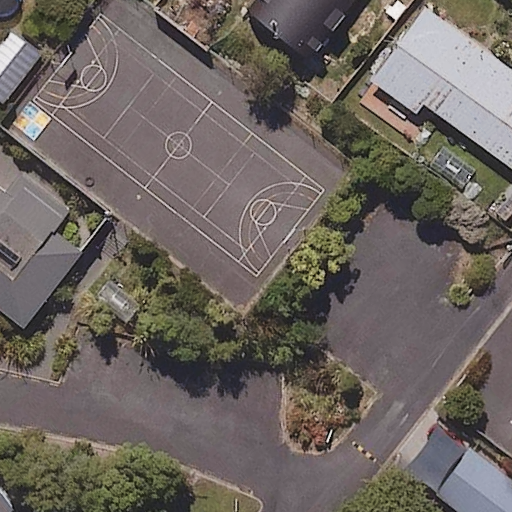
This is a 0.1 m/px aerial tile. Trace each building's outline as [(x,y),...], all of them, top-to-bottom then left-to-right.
[(367,0),(274,0),(262,16),(338,73),(380,17),(364,5),(367,0)] [(511,167),(511,69),(428,10),(375,84),(421,116),(427,107),(511,167)] [(46,56),(11,32),(0,49),(0,102),(10,109),(46,56)] [(0,143),(0,251),(36,282),(89,220),(58,193),(72,177),(21,133),(7,149),(0,143)] [(511,223),(511,187),(493,210),(511,225),(511,223)] [(511,511),(511,479),(474,451),(441,495),(462,511),(511,511)]
